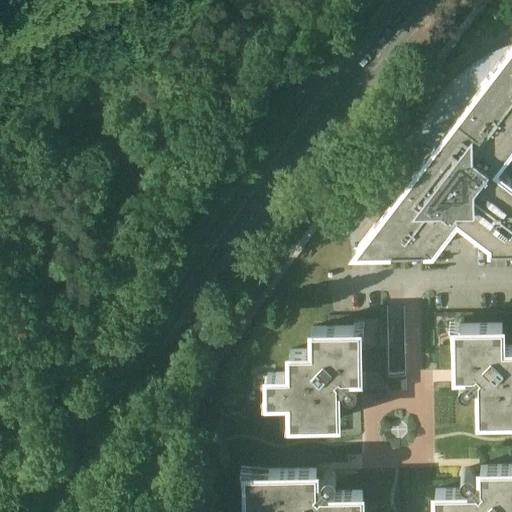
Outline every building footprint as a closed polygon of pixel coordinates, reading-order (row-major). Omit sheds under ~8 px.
[(415,137),(433,144),(358,244),(357,244),(354,244),(354,245),(424,244),(424,243),(424,242),(426,239),(433,244),(446,244),(446,227),(458,211),(473,223),(473,243),(511,242),(511,177),(510,176),(511,173),(511,170),(511,167),(511,164),(511,161),(511,158),(510,156),(509,153),(508,150),(506,148),(511,140),(511,41),(511,42),(507,44),(498,47),(490,52),(481,57),(473,62),(466,68),(458,74),(451,81),(445,88),(439,95),(433,103),(428,111),(424,119),(420,127),(415,137)] [(511,345),(503,346),(502,323),(460,323),(460,320),(448,319),(454,346),(455,346),(456,371),(466,371),(466,376),(464,376),(463,377),(462,378),(461,379),(460,380),(459,381),(459,383),(459,384),(459,385),(460,387),(460,388),(461,389),(463,390),(464,390),(465,391),(467,391),(468,390),(470,390),(471,389),(479,389),(479,416),(511,415),(511,345)] [(354,322),(354,326),(312,326),(312,349),(290,350),(290,372),(267,373),(267,374),(265,374),(263,402),(273,401),(273,397),(288,397),(286,425),(296,424),(296,420),(338,419),(338,386),(343,386),(343,387),(344,389),(344,390),(345,391),(347,392),(348,393),(350,393),(351,393),(352,393),(354,392),(355,391),(356,390),(357,389),(357,387),(358,386),(357,386),(357,384),(357,383),(356,382),(355,381),(354,380),(353,379),(352,379),(350,379),(350,373),(360,373),(360,348),(362,348),(364,320),(354,322)] [(357,384),(357,386),(364,385),(364,397),(336,398),(336,395),(222,397),(222,420),(217,420),(218,447),(223,447),(223,470),(315,469),(315,478),(316,478),(322,478),(322,476),(322,475),(323,474),(324,473),(325,472),(326,471),(327,471),(329,470),(329,466),(361,465),(361,511),(436,511),(436,464),(468,463),(468,468),(469,468),(471,469),(472,469),(473,470),(474,471),(475,472),(475,474),(475,475),(481,475),(482,475),(482,466),(511,465),(511,391),(480,392),(480,384),(474,384),(474,385),(473,387),(473,388),(472,389),(471,390),(469,390),(468,391),(467,391),(467,395),(452,396),(452,375),(455,372),(452,369),(452,363),(457,363),(457,348),(405,348),(405,374),(389,374),(388,349),(359,349),(359,365),(363,365),(363,372),(350,372),(350,379),(351,379),(353,379),(354,380),(355,381),(356,382),(357,383),(357,384)] [(246,492),(246,494),(245,494),(242,511),(362,511),(362,490),(329,491),(329,485),(331,485),(332,485),(333,484),(334,483),(335,482),(336,481),(336,479),(336,478),(336,476),(336,475),(335,474),(334,473),(333,472),(331,471),(330,471),(328,471),(327,471),(325,472),(324,473),(323,474),(322,475),(322,476),(322,478),(316,478),(316,468),(269,469),(269,467),(241,464),(242,475),(246,475),(247,492),(246,492)] [(511,511),(511,464),(480,465),(481,475),(475,475),(475,474),(474,472),(474,471),(473,470),(471,469),(470,469),(469,468),(467,468),(466,468),(464,469),(463,470),(462,471),(461,472),(461,474),(461,475),(461,477),(461,478),(462,479),(463,480),(464,481),(465,482),(466,483),(468,483),(468,488),(435,489),(435,511),(511,511)]
